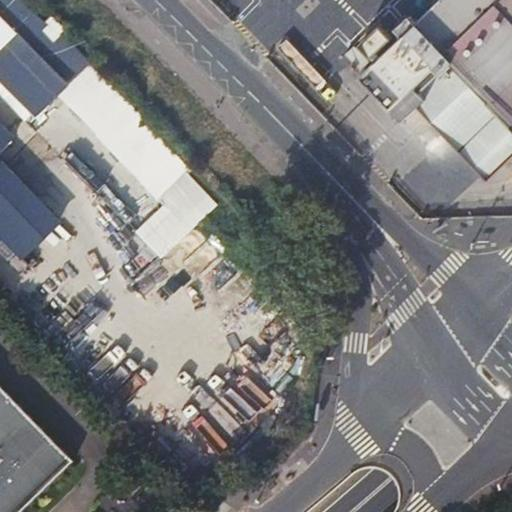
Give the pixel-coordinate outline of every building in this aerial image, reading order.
[(511,0),(439,0),(417,21),(410,14),(397,27),(404,34),(360,76),(393,110),(450,55),(493,99),(488,104),(511,128),(511,0)] [(0,69),(38,108),(63,84),(46,67),(32,53),(18,39),(0,21),(0,69)] [(381,25),(361,44),(373,57),(393,38),(381,25)] [(37,48),(41,44),(35,37),(28,30),(23,34),(37,48)] [(32,53),(37,48),(23,34),(18,39),(32,53)] [(46,67),(51,62),(37,48),(32,53),(46,67)] [(450,55),(393,110),(402,119),(413,107),(485,180),(511,154),(511,128),(488,104),(493,99),(450,55)] [(0,148),(10,139),(0,128),(0,148)] [(0,230),(31,262),(65,228),(0,160),(0,230)] [(133,285),(158,305),(178,279),(153,260),(133,285)] [(0,511),(19,511),(74,458),(0,383),(0,511)] [(143,485),(128,470),(121,478),(135,493),(143,485)]
